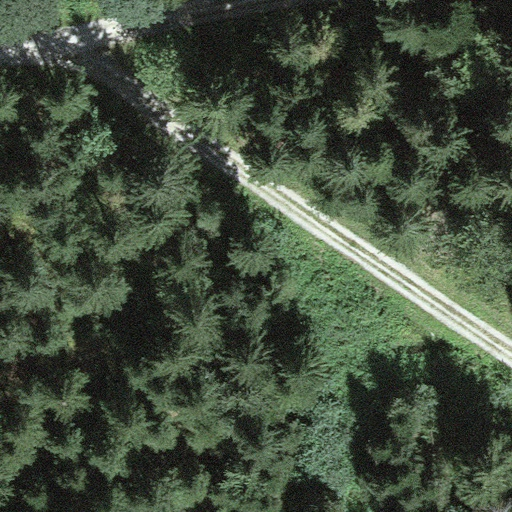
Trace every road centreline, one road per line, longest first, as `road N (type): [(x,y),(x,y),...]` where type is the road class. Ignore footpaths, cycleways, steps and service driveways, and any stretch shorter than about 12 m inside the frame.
road 1 (track): [(85,45),(179,124),(511,348)]
road 2 (track): [(368,0),(0,60)]
